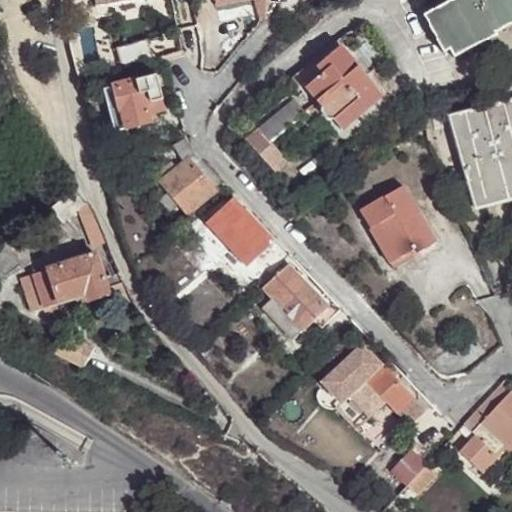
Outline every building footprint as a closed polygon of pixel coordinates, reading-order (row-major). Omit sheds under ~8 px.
[(511,0),(457,0),(455,1),(425,17),(445,55),(451,52),(494,29),(492,27),(511,16),(511,0)] [(494,29),(451,52),(455,59),(498,37),(497,34),(511,26),(511,16),(492,27),(494,29)] [(117,48),(124,69),(145,61),(143,55),(150,52),(145,39),(117,48)] [(295,75),(307,88),(330,67),(325,60),(339,48),(333,41),(295,75)] [(330,67),(307,88),(318,102),(324,96),(344,119),(363,105),(377,92),(339,48),(325,60),(330,67)] [(165,113),(156,76),(105,91),(117,132),(151,122),(149,117),(165,113)] [(324,96),(318,102),(315,103),(340,130),(344,119),(324,96)] [(511,100),(449,118),(469,187),(481,183),(487,204),(508,198),(511,196),(511,100)] [(259,130),(269,141),(304,112),(294,101),(259,130)] [(366,108),(363,105),(344,119),(340,130),(366,108)] [(174,145),(186,163),(178,170),(171,163),(159,174),(164,181),(161,183),(169,194),(179,207),(186,215),(224,183),(192,148),(185,132),(175,133),(178,142),(174,145)] [(481,183),(469,187),(477,215),(511,205),(508,198),(487,204),(481,183)] [(359,210),(369,229),(379,226),(400,258),(415,249),(418,254),(437,242),(403,185),(359,210)] [(80,210),(85,206),(75,192),(51,212),(62,227),(80,210)] [(170,216),(179,207),(169,194),(160,203),(170,216)] [(95,245),(104,241),(93,212),(91,209),(87,203),(85,206),(80,210),(95,245)] [(215,217),(255,261),(270,248),(229,204),(215,217)] [(247,268),(255,261),(215,217),(207,225),(247,268)] [(379,226),(369,229),(389,264),(400,258),(379,226)] [(62,270),(56,272),(24,283),(35,314),(85,297),(88,303),(111,296),(98,258),(62,270)] [(274,300),(303,330),(305,333),(328,311),(289,266),(266,288),(274,300)] [(291,341),(303,330),(274,300),(262,311),(291,341)] [(95,347),(66,333),(57,353),(85,367),(95,347)] [(472,371),(487,357),(468,338),(433,369),(442,378),(456,378),(466,376),(472,371)] [(363,348),(324,385),(343,405),(349,399),(369,420),(387,404),(410,428),(426,415),(393,379),(399,373),(390,362),(383,369),(363,348)] [(510,394),(500,384),(473,414),(483,421),(510,394)] [(482,425),(505,447),(511,452),(511,395),(510,394),(483,421),(482,425)] [(369,420),(349,399),(343,405),(336,411),(356,432),(369,420)] [(473,414),(461,426),(475,439),(461,454),(484,476),(499,459),(496,456),(505,447),(482,425),(483,421),(473,414)] [(391,474),(406,488),(408,486),(424,468),(409,454),(391,474)] [(424,468),(408,486),(418,495),(436,476),(426,466),(424,468)]
